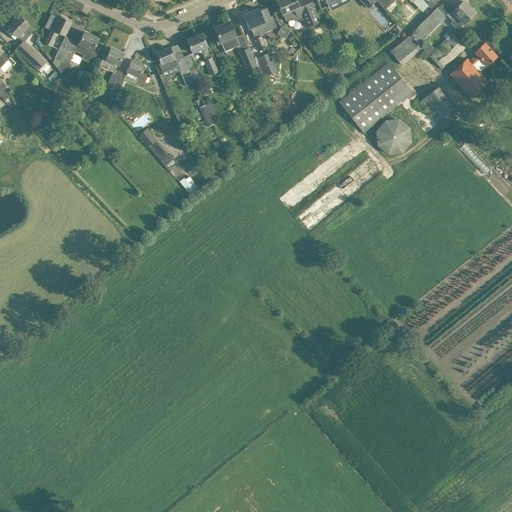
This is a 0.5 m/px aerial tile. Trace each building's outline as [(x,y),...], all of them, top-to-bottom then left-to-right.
[(296,0),(278,0),(277,1),(281,10),(285,20),(298,20),(299,20),(303,19),(306,27),(320,22),(312,4),(310,0),(296,0)] [(374,0),(375,1),(384,10),(394,0),(374,0)] [(409,0),(411,1),(412,0),(421,0),(430,9),(439,0),(409,0)] [(463,1),(456,8),(453,11),(451,9),(446,14),(453,21),(450,23),(457,30),(464,23),(475,13),(463,1)] [(393,2),(386,8),(393,16),(400,9),(393,2)] [(259,9),(244,15),(248,24),(253,37),(277,26),(272,15),(270,16),(266,7),(259,10),(259,9)] [(418,44),(445,18),(436,8),(412,32),(413,33),(411,35),(411,34),(410,35),(418,44)] [(50,13),(44,27),(51,30),(51,31),(45,43),(51,46),(57,32),(65,36),(67,31),(72,22),(60,16),(58,15),(58,17),(50,13)] [(19,15),(8,27),(15,34),(18,37),(23,31),(29,36),(34,30),(28,25),(29,25),(19,15)] [(229,21),(214,27),(218,37),(219,39),(224,51),(239,45),(234,33),(233,31),(229,21)] [(448,41),(430,57),(441,68),(465,47),(454,35),(454,34),(450,30),(443,36),(448,41)] [(77,43),(74,50),(83,55),(82,56),(82,59),(92,64),(98,52),(93,50),(93,49),(94,47),(99,38),(85,32),(79,44),(77,43)] [(202,33),(187,40),(192,52),(200,49),(204,58),(211,55),(205,42),(202,33)] [(254,39),(259,50),(266,47),(261,36),(254,39)] [(410,36),(391,51),(401,65),(422,48),(418,44),(410,36)] [(24,41),(15,50),(37,71),(46,62),(24,41)] [(479,72),(489,63),(497,56),(484,43),(474,52),(477,55),(469,62),(467,59),(450,75),(472,99),(489,83),(479,72)] [(52,62),(58,69),(68,49),(60,45),(52,62)] [(0,47),(0,67),(10,57),(1,49),(0,47)] [(186,86),(195,82),(183,57),(175,60),(170,47),(157,53),(161,62),(159,64),(162,71),(177,64),(186,86)] [(240,51),(238,52),(246,71),(257,66),(254,59),(253,59),(249,47),(248,48),(240,51)] [(103,57),(99,66),(113,72),(114,73),(116,69),(118,64),(119,64),(119,63),(124,54),(111,48),(106,58),(103,57)] [(68,49),(58,69),(63,75),(67,77),(71,67),(68,65),(74,52),(68,49)] [(257,66),(261,77),(277,71),(269,53),(254,59),(257,66)] [(183,57),(195,82),(201,80),(189,54),(183,57)] [(210,57),(204,60),(211,75),(217,72),(210,57)] [(350,58),(340,66),(346,73),(356,66),(350,58)] [(131,61),(127,70),(138,76),(134,84),(142,87),(144,83),(149,74),(142,71),(144,67),(138,64),(137,62),(134,60),(132,61),(131,61)] [(412,93),(388,63),(339,102),(363,132),(412,93)] [(105,90),(104,92),(110,95),(114,88),(121,71),(116,69),(114,73),(113,72),(108,85),(105,90)] [(121,71),(114,88),(120,90),(127,74),(121,71)] [(67,81),(63,76),(48,86),(52,91),(67,81)] [(0,93),(6,100),(9,97),(2,90),(6,86),(2,81),(3,80),(0,77),(0,93)] [(329,77),(322,83),(327,90),(334,85),(329,77)] [(456,109),(438,86),(419,102),(437,124),(456,109)] [(114,103),(111,107),(118,115),(121,111),(124,109),(115,99),(114,103)] [(208,111),(207,111),(210,116),(217,114),(212,102),(206,104),(208,111)] [(214,124),(210,116),(207,111),(203,113),(208,127),(214,124)] [(385,120),(376,131),(377,146),(388,154),(402,152),(410,142),(409,128),(399,119),(385,120)] [(147,128),(139,135),(148,146),(156,140),(147,128)] [(167,154),(160,161),(167,170),(171,167),(170,166),(174,162),(172,160),(173,159),(169,153),(167,154)] [(191,194),(199,188),(190,175),(182,181),(191,194)]
